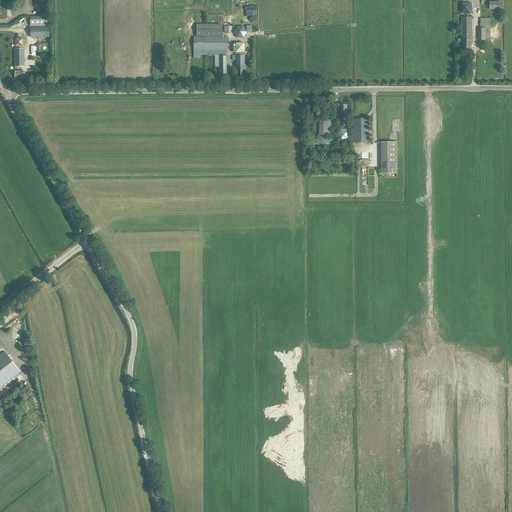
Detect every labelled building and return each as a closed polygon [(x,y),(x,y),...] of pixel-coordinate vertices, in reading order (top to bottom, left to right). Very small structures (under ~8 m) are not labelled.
[(490,10),(500,10),(500,1),(490,1),(490,10)] [(472,13),(472,3),(462,3),(462,13),(472,13)] [(30,26),(49,26),(49,16),(30,17),(30,26)] [(472,32),(472,17),(462,17),(462,32),(472,32)] [(478,40),(486,40),(491,40),(490,18),(480,18),(481,28),(478,28),(478,40)] [(196,24),(196,36),(221,36),(221,24),(196,24)] [(243,38),(246,32),(243,26),(237,26),(233,32),(237,38),(243,38)] [(30,37),(49,36),(49,27),(30,27),(30,37)] [(472,32),(462,32),(462,39),(458,39),(458,42),(462,42),(462,48),(471,48),(471,40),(472,40),(472,32)] [(227,50),(227,37),(194,37),(194,55),(205,55),(205,50),(227,50)] [(236,53),(244,53),(244,43),(236,43),(236,53)] [(24,48),(14,49),(14,66),(15,66),(15,70),(12,70),(12,73),(15,73),(15,77),(24,77),(24,71),(21,71),(21,66),(24,66),(24,48)] [(219,75),(226,75),(226,50),(208,50),(208,55),(215,55),(215,66),(219,66),(219,75)] [(235,76),(245,76),(244,55),(232,55),(232,60),(235,60),(235,76)] [(349,115),(354,115),(354,111),(349,112),(349,105),(339,105),(340,126),(349,126),(349,115)] [(353,143),(369,143),(369,119),(353,119),(353,143)] [(331,135),(331,120),(314,120),(314,135),(321,135),(331,135)] [(340,139),(351,139),(351,129),(340,129),(340,139)] [(334,145),(334,137),(311,136),(311,131),(309,131),(309,136),(308,145),(334,145)] [(381,142),(381,163),(397,163),(397,142),(381,142)] [(397,173),(397,163),(381,163),(382,173),(397,173)] [(0,386),(20,371),(5,352),(0,355),(0,386)]
